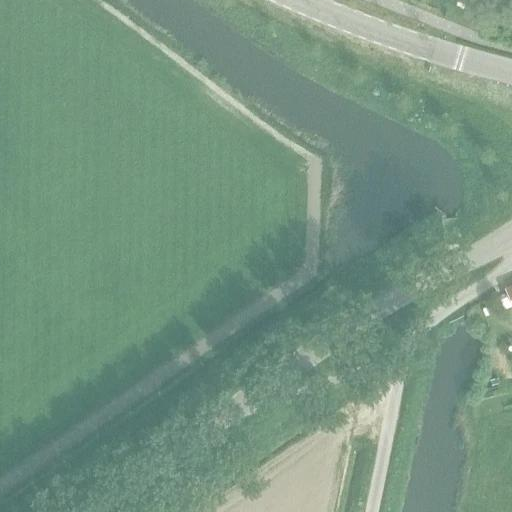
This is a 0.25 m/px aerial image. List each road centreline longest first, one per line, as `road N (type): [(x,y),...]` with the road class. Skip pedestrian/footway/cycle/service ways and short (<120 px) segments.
road 1 (unclassified): [(511,230),(427,277),(250,402)]
road 2 (secondary): [(511,73),(296,0)]
road 3 (unclassified): [(93,511),(250,402)]
road 4 (unclassified): [(393,382),(411,336),(432,314),(511,262)]
road 5 (unclassified): [(250,402),(368,365),(393,382)]
road 6 (unclassified): [(369,511),(393,382)]
